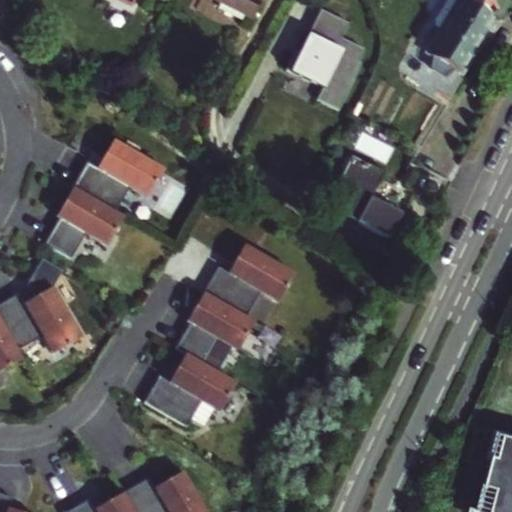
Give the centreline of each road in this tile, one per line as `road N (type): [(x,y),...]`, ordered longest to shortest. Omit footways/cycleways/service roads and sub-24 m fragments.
road 1 (unknown): [(452,290),(292,203),(238,156),(245,114),(310,2)]
road 2 (tertiary): [(511,166),(348,511)]
road 3 (tertiary): [(380,511),(511,227)]
road 4 (residential): [(0,435),(40,431),(75,409),(165,281)]
road 5 (residential): [(0,205),(18,149),(0,84)]
